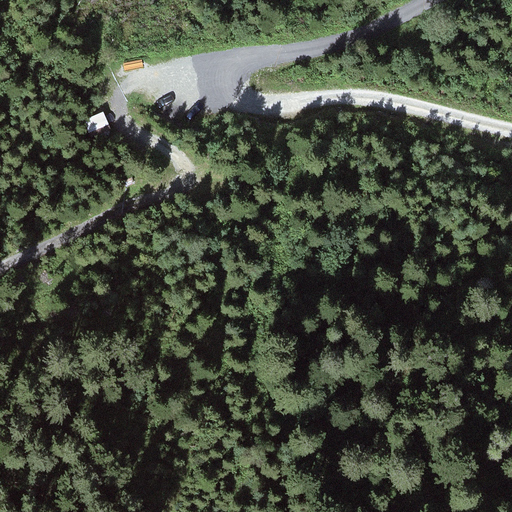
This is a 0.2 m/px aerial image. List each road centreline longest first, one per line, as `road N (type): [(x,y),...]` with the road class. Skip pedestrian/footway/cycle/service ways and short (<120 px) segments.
road 1 (track): [(218,67),(140,79),(117,96),(130,126),(179,153),(195,175),(178,191),(0,272)]
road 2 (track): [(511,130),(342,96),(289,107),(255,102),(218,89),(218,67)]
road 3 (track): [(426,0),(314,51),(218,67)]
